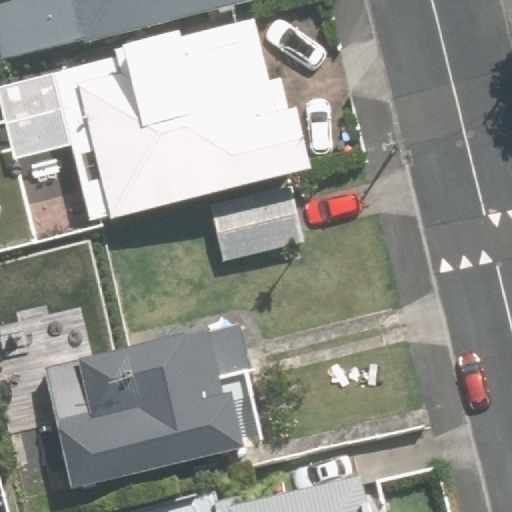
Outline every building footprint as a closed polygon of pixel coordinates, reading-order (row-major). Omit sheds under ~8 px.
[(13,0),(0,3),(0,11),(11,56),(244,0),(13,0)] [(102,221),(331,166),(316,101),(295,106),(273,15),(64,65),(102,221)] [(301,184),(216,205),(229,261),(314,240),(301,184)] [(55,365),(84,486),(268,442),(239,321),(55,365)] [(251,511),(393,511),(384,470),(249,502),(251,511)]
